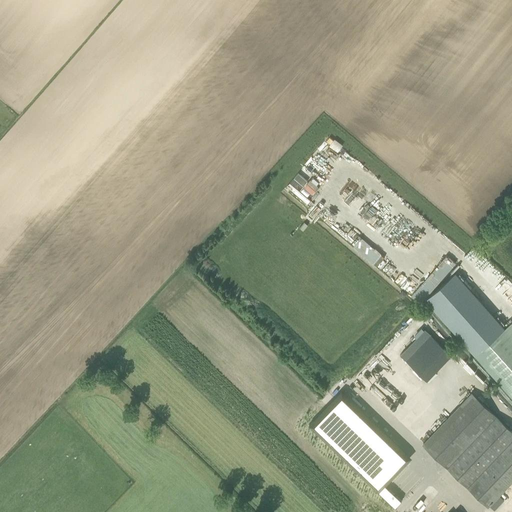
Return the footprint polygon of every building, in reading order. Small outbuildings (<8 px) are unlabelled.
[(321,149),(330,155),(335,148),(327,142),(321,149)] [(260,213),(279,194),(269,185),(250,203),(260,213)] [(341,220),(337,224),(346,233),(350,228),(341,220)] [(350,238),(360,232),(356,226),(346,233),(350,238)] [(464,256),(488,279),(498,269),(473,246),(464,256)] [(454,273),(425,300),(475,355),(504,327),(454,273)] [(504,327),(475,355),(511,395),(511,320),(511,321),(504,327)] [(428,381),(452,355),(430,335),(406,360),(428,381)] [(342,390),(308,425),(394,507),(401,500),(384,484),(403,463),(406,452),(342,390)] [(511,481),(511,431),(471,393),(423,444),(488,506),(511,481)] [(41,435),(61,450),(77,430),(57,415),(41,435)] [(28,447),(0,478),(0,511),(8,511),(49,466),(28,447)] [(57,474),(23,511),(59,511),(77,492),(57,474)] [(99,511),(86,500),(75,511),(99,511)]
